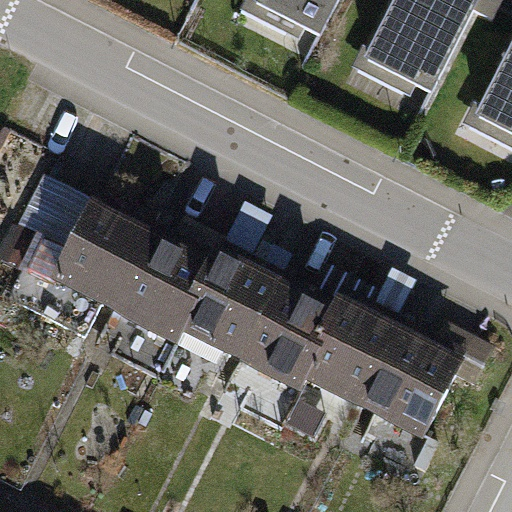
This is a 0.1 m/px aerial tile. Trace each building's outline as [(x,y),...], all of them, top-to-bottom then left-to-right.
[(331,0),(245,0),(245,1),(314,35),(331,0)] [(471,0),(388,0),(359,59),(426,92),(471,0)] [(511,33),(472,114),(511,133),(511,33)] [(122,321),(163,239),(101,209),(60,291),(122,321)] [(163,239),(122,321),(183,351),(188,340),(223,269),(163,239)] [(246,368),(285,290),(227,261),(223,269),(188,340),(246,368)] [(285,290),(246,368),(304,397),(307,391),(343,319),(285,290)] [(373,423),(412,344),(346,312),(343,319),(307,391),(373,423)] [(412,344),(373,423),(433,452),(472,374),(412,344)]
